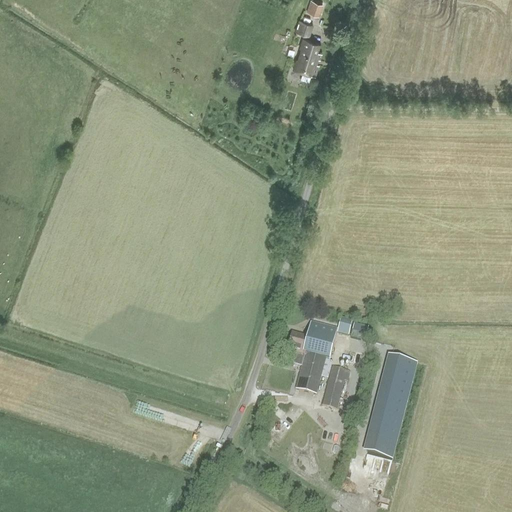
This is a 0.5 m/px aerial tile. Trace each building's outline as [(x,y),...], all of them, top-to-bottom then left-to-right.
[(311,1),(306,13),(319,17),(323,5),(311,1)] [(294,32),(309,37),(313,26),(298,21),(294,32)] [(310,76),(315,78),(318,66),(316,65),(318,60),(319,60),(321,54),(317,53),(319,44),(303,39),(300,49),(301,50),(298,60),(296,61),(293,71),(302,74),(300,80),(308,82),(310,76)] [(352,321),(341,318),(337,333),(348,336),(352,321)] [(329,360),(336,330),(310,324),(307,337),(291,334),(287,353),(296,355),(297,354),(304,356),(295,390),(316,395),(325,359),(329,360)] [(368,328),(354,324),(352,331),(366,335),(368,328)] [(391,355),(368,452),(397,459),(420,362),(391,355)] [(322,376),(328,377),(332,362),(326,360),(322,376)] [(350,373),(332,367),(327,387),(321,407),(337,410),(342,390),(344,382),(348,383),(350,373)]
